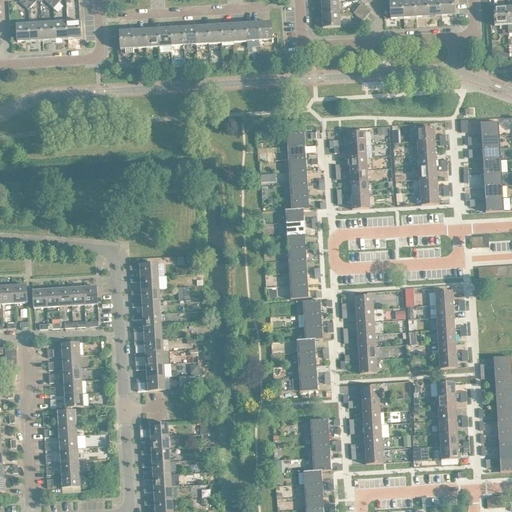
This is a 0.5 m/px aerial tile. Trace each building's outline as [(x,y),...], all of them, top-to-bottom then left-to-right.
[(33,5),(26,0),(21,0),(20,2),(29,10),(33,5)] [(58,4),(53,0),(44,0),(45,0),(54,8),(58,4)] [(404,18),(403,0),(390,1),(391,19),(404,18)] [(415,0),(409,0),(403,0),(404,18),(417,17),(415,0)] [(428,0),(415,0),(417,17),(429,16),(428,0)] [(428,0),(429,16),(442,16),(440,0),(428,0)] [(454,0),(440,0),(442,16),(455,15),(454,0)] [(322,2),(322,15),(340,14),(339,1),(322,2)] [(361,4),(358,8),(367,16),(371,12),(361,4)] [(495,26),(508,25),(507,7),(494,8),(495,26)] [(367,16),(358,8),(354,13),(363,21),(367,16)] [(340,14),(322,15),(323,28),(341,27),(340,14)] [(81,20),(67,21),(69,39),(82,38),(81,20)] [(67,21),(55,22),(56,40),(69,39),(67,21)] [(55,22),(42,23),(43,40),(56,40),(55,22)] [(272,22),(259,23),(260,41),(273,40),(272,22)] [(31,41),(30,23),(17,24),(18,42),(31,41)] [(42,23),(30,23),(31,41),(43,40),(42,23)] [(259,23),(246,24),(247,42),(260,41),(259,23)] [(246,24),(233,25),(235,43),(247,42),(246,24)] [(221,25),(208,26),(209,44),(222,43),(221,25)] [(233,25),(221,25),(222,43),(235,43),(233,25)] [(208,26),(196,27),(197,45),(209,44),(208,26)] [(196,27),(183,28),(184,46),(197,45),(196,27)] [(183,28),(171,29),(172,46),(184,46),(183,28)] [(158,29),(145,30),(146,48),(159,47),(158,29)] [(171,29),(158,29),(159,47),(172,46),(171,29)] [(145,30),(133,31),(134,49),(146,48),(145,30)] [(134,49),(133,31),(120,32),(121,50),(134,49)] [(481,124),(482,137),(499,136),(499,123),(499,122),(481,124)] [(387,127),(378,128),(379,136),(388,136),(387,127)] [(417,130),(418,142),(435,141),(434,129),(435,129),(435,128),(416,129),(416,130),(417,130)] [(348,134),(349,146),(366,145),(366,133),(366,132),(348,133),(348,134)] [(288,135),(288,147),(306,146),(305,134),(305,133),(287,134),(287,135),(288,135)] [(482,137),(483,149),(500,148),(499,136),(482,137)] [(418,142),(418,155),(436,154),(435,141),(418,142)] [(349,146),(349,159),(367,158),(366,145),(349,146)] [(288,147),(289,160),(307,159),(306,146),(288,147)] [(483,149),(483,162),(501,161),(500,148),(483,149)] [(267,149),(258,149),(259,162),(268,161),(267,149)] [(418,155),(419,167),(437,166),(436,154),(418,155)] [(349,159),(350,172),(368,170),(367,158),(349,159)] [(289,160),(290,172),(307,171),(307,159),(289,160)] [(483,162),(484,174),(502,173),(501,161),(483,162)] [(419,167),(420,180),(437,179),(437,166),(419,167)] [(350,172),(351,184),(369,183),(368,170),(350,172)] [(290,172),(291,185),(308,184),(307,171),(290,172)] [(484,174),(485,187),(502,186),(502,173),(484,174)] [(420,180),(421,192),(438,191),(437,179),(420,180)] [(351,184),(352,197),(369,196),(369,183),(351,184)] [(291,185),(291,198),(309,196),(308,184),(291,185)] [(485,187),(486,199),(503,198),(502,186),(485,187)] [(438,191),(421,192),(421,205),(421,206),(439,204),(438,191)] [(291,198),(292,210),(304,210),(310,210),(310,209),(309,196),(291,198)] [(369,196),(352,197),(352,209),(352,210),(371,209),(370,208),(369,196)] [(503,198),(486,199),(486,212),(486,213),(504,212),(504,211),(503,198)] [(286,211),(287,223),(305,222),(304,210),(292,210),(286,210),(286,211)] [(287,223),(288,236),(305,235),(305,222),(287,223)] [(288,236),(288,249),(306,248),(305,235),(288,236)] [(288,249),(289,261),(307,260),(306,248),(288,249)] [(289,261),(290,274),(308,273),(307,260),(289,261)] [(141,269),(141,278),(159,277),(158,264),(140,265),(130,266),(130,270),(141,269)] [(290,274),(291,286),(308,285),(308,273),(290,274)] [(141,282),(142,290),(159,289),(159,277),(141,278),(131,278),(131,282),(141,282)] [(26,285),(14,286),(15,304),(27,303),(28,303),(27,285),(26,285)] [(308,285),(291,286),(291,299),(310,298),(309,298),(308,285)] [(14,286),(1,287),(2,304),(15,304),(14,286)] [(96,287),(84,288),(85,305),(97,304),(97,305),(98,305),(97,286),(96,286),(96,287)] [(84,288),(71,289),(72,306),(85,305),(84,288)] [(277,288),(269,288),(269,299),(278,299),(277,288)] [(59,289),(46,290),(47,308),(60,307),(59,289)] [(71,289),(59,289),(60,307),(72,306),(71,289)] [(142,294),(143,303),(160,302),(159,289),(142,290),(132,291),(132,295),(142,294)] [(414,289),(406,289),(406,295),(407,308),(408,308),(413,308),(414,308),(414,294),(414,289)] [(47,308),(46,290),(34,291),(34,290),(33,290),(34,309),(35,309),(35,308),(47,308)] [(435,293),(436,306),(454,305),(453,292),(435,293)] [(356,298),(356,311),(374,310),(373,297),(374,297),(355,298),(356,298)] [(303,303),(304,315),(322,314),(321,302),(321,301),(303,302),(303,303)] [(143,307),(144,315),(161,314),(160,302),(143,303),(132,303),(133,307),(143,307)] [(436,306),(437,319),(455,317),(454,305),(436,306)] [(356,311),(357,323),(375,322),(374,310),(356,311)] [(404,311),(396,312),(397,320),(405,320),(406,320),(405,311),(404,311)] [(144,319),(144,328),(162,327),(161,314),(144,315),(133,316),(134,320),(144,319)] [(304,315),(305,328),(322,327),(322,314),(304,315)] [(437,319),(438,331),(455,330),(455,317),(437,319)] [(357,323),(358,336),(375,335),(375,322),(357,323)] [(145,332),(145,340),(145,341),(163,340),(162,327),(144,328),(134,329),(134,333),(145,332)] [(305,328),(306,340),(315,340),(324,340),(324,339),(323,339),(322,327),(305,328)] [(438,331),(439,344),(456,342),(455,330),(438,331)] [(358,336),(359,348),(376,347),(375,335),(358,336)] [(145,345),(146,353),(163,352),(163,340),(145,341),(145,340),(135,341),(135,345),(145,345)] [(298,341),(298,354),(316,353),(315,340),(306,340),(297,341),(298,341)] [(439,344),(439,356),(457,355),(456,342),(439,344)] [(62,345),(63,357),(80,356),(80,344),(80,343),(62,344),(62,345)] [(359,348),(359,361),(377,360),(376,347),(359,348)] [(146,357),(147,366),(164,365),(171,364),(170,352),(163,352),(146,353),(136,354),(136,358),(146,357)] [(298,354),(299,366),(317,365),(316,353),(298,354)] [(457,355),(439,356),(440,369),(458,368),(458,367),(458,368),(457,355)] [(63,357),(64,370),(81,369),(80,356),(63,357)] [(494,359),(495,371),(511,370),(511,365),(511,358),(511,357),(494,358),(494,359)] [(377,360),(359,361),(360,373),(360,374),(378,373),(378,372),(377,360)] [(147,370),(147,378),(165,377),(164,365),(147,366),(136,366),(137,370),(147,370)] [(299,366),(300,379),(317,378),(317,365),(299,366)] [(64,370),(65,382),(82,381),(81,369),(64,370)] [(511,370),(495,371),(496,384),(511,383),(511,370)] [(147,378),(137,379),(137,383),(148,382),(148,391),(166,390),(165,377),(147,378)] [(317,378),(300,379),(301,391),(300,391),(300,392),(319,391),(319,390),(318,390),(317,378)] [(65,382),(65,395),(83,394),(82,381),(65,382)] [(437,384),(438,397),(455,396),(455,383),(437,384)] [(511,383),(496,384),(496,397),(511,395),(511,383)] [(361,388),(362,401),(380,400),(379,387),(361,388)] [(83,394),(65,395),(66,407),(66,408),(84,407),(84,406),(83,394)] [(511,395),(496,397),(497,409),(511,408),(511,395)] [(438,397),(438,409),(456,408),(455,396),(438,397)] [(362,401),(363,414),(381,413),(380,400),(362,401)] [(438,409),(439,422),(457,421),(456,408),(438,409)] [(511,408),(497,409),(498,422),(511,420),(511,408)] [(58,412),(59,425),(76,424),(76,411),(58,412)] [(363,414),(364,426),(381,425),(381,413),(363,414)] [(311,421),(312,434),(329,433),(329,420),(329,419),(311,421)] [(511,420),(498,422),(499,434),(511,433),(511,420)] [(439,422),(440,434),(458,433),(457,421),(439,422)] [(59,425),(60,437),(77,436),(76,424),(59,425)] [(151,429),(151,438),(169,437),(168,424),(150,425),(140,426),(140,430),(151,429)] [(364,426),(365,439),(382,438),(381,425),(364,426)] [(201,426),(201,434),(211,434),(211,426),(201,426)] [(312,434),(312,446),(330,445),(329,433),(312,434)] [(440,434),(441,447),(458,446),(458,433),(440,434)] [(511,433),(499,434),(499,447),(511,446),(511,433)] [(60,437),(61,450),(78,449),(77,436),(60,437)] [(151,442),(152,450),(169,449),(169,437),(151,438),(141,438),(141,442),(151,442)] [(365,439),(365,451),(383,450),(382,438),(365,439)] [(312,446),(313,459),(331,458),(330,445),(312,446)] [(458,446),(441,447),(441,460),(459,459),(458,446)] [(511,446),(499,447),(500,459),(511,458),(511,446)] [(421,448),(414,448),(414,462),(422,461),(421,448)] [(61,450),(61,462),(79,461),(78,449),(61,450)] [(152,454),(153,463),(170,462),(169,449),(152,450),(142,451),(142,455),(152,454)] [(383,450),(365,451),(366,465),(384,464),(383,450)] [(313,459),(314,471),(314,472),(322,471),(332,471),(332,470),(331,458),(313,459)] [(511,458),(500,459),(501,472),(501,473),(511,471),(511,458)] [(61,462),(62,475),(80,474),(79,461),(61,462)] [(153,467),(154,475),(154,476),(171,474),(170,462),(153,463),(142,463),(143,468),(153,467)] [(304,472),(305,485),(322,484),(322,471),(314,472),(314,471),(304,472),(304,473),(304,472)] [(80,474),(62,475),(63,487),(62,487),(62,488),(81,487),(81,486),(80,486),(80,474)] [(154,480),(154,488),(172,487),(171,474),(154,476),(154,475),(143,476),(144,480),(154,480)] [(305,485),(306,498),(323,497),(322,484),(305,485)] [(155,492),(155,501),(173,500),(172,487),(154,488),(144,489),(144,493),(155,492)] [(306,498),(306,510),(324,509),(323,497),(306,498)] [(155,505),(155,511),(173,511),(173,500),(155,501),(145,501),(145,505),(155,505)]
